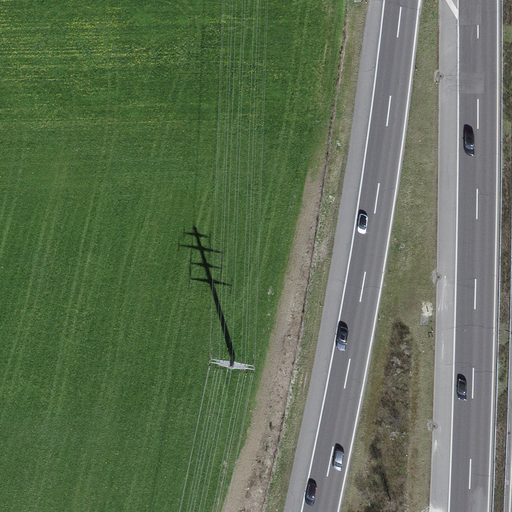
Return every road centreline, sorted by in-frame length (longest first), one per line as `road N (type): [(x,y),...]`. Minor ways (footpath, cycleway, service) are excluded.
road 1 (motorway): [(402,0),(356,335),(320,511)]
road 2 (motorway): [(479,0),(469,511)]
